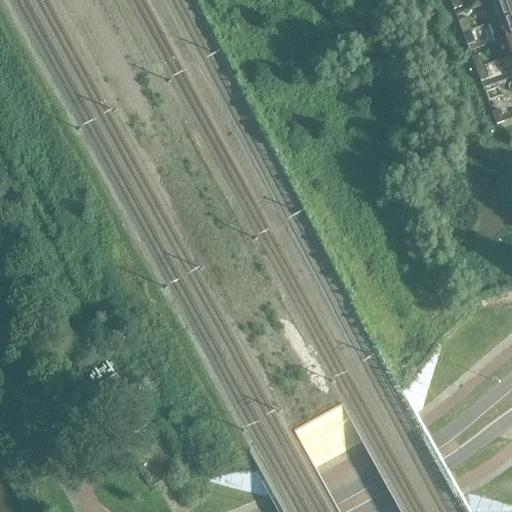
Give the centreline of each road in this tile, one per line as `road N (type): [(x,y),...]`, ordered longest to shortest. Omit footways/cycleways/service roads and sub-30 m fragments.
road 1 (tertiary): [(511,382),(456,427),(308,511)]
road 2 (tertiary): [(360,511),(511,416)]
